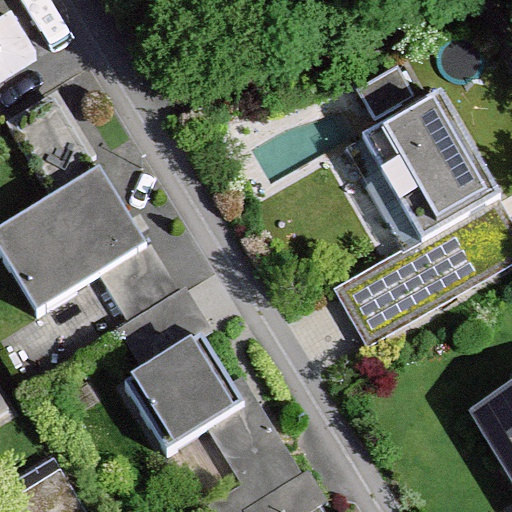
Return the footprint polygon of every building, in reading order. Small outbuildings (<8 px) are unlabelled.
[(46,133),(77,125),(69,93),(38,101),(46,133)] [(498,209),(436,103),(347,154),(407,258),(333,301),(366,358),(511,273),(511,250),(491,214),(498,209)] [(134,258),(84,182),(0,236),(0,279),(30,325),(134,258)] [(232,416),(190,347),(116,392),(159,461),(232,416)] [(511,511),(511,398),(457,432),(506,511),(511,511)] [(0,511),(86,511),(63,474),(0,511)]
